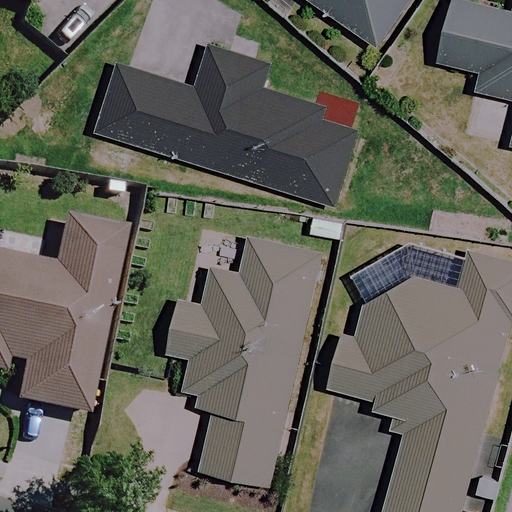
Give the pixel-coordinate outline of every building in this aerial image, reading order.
[(0,0),(41,10),(43,0),(0,0)] [(412,0),(313,0),(378,47),(412,0)] [(511,12),(465,0),(462,0),(446,62),(488,73),(483,92),(511,100),(511,12)] [(274,64),(215,46),(201,89),(124,65),(103,133),(339,207),(363,131),(327,119),(330,110),(266,90),(274,64)] [(2,235),(0,243),(0,378),(20,382),(16,405),(91,419),(128,231),(65,219),(55,271),(42,269),(47,244),(2,235)] [(197,359),(189,391),(205,394),(201,408),(221,412),(208,471),(277,486),(328,258),(255,242),(247,278),(219,272),(211,306),(185,301),(174,354),(197,359)] [(377,411),(397,416),(393,432),(411,436),(392,511),(468,511),(505,365),(511,367),(511,363),(511,263),(475,254),(465,291),(419,280),(370,309),(360,346),(350,343),(339,391),(380,401),(377,411)]
